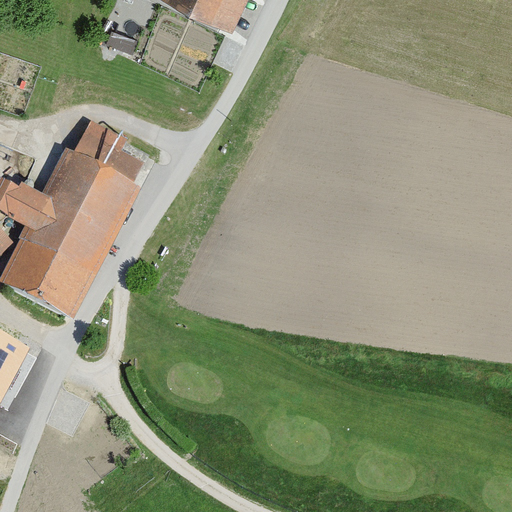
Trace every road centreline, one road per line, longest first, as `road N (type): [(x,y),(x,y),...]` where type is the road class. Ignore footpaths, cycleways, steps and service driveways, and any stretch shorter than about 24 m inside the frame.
road 1 (residential): [(275,0),(231,92),(128,248),(108,372)]
road 2 (track): [(124,273),(109,279),(63,354),(4,511)]
road 3 (unclassified): [(261,511),(152,444),(108,372)]
road 4 (track): [(0,313),(81,368),(108,372)]
